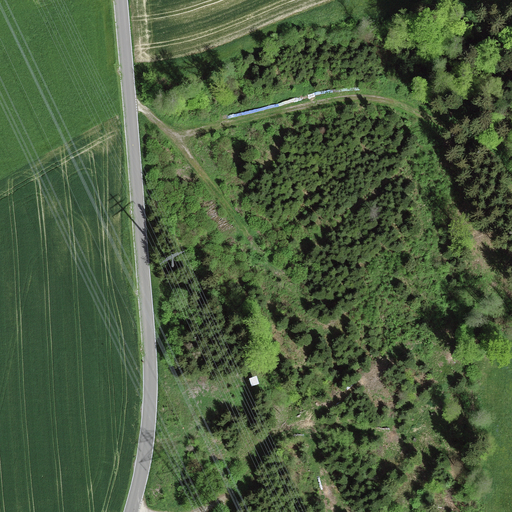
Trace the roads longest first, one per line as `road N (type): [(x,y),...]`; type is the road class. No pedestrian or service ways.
road 1 (tertiary): [(137,511),(153,412),(120,0)]
road 2 (track): [(511,176),(473,139),(375,97),(168,131)]
road 3 (track): [(304,308),(168,131),(128,94)]
